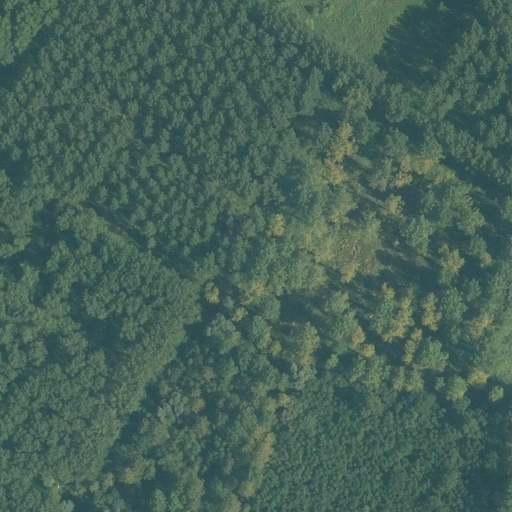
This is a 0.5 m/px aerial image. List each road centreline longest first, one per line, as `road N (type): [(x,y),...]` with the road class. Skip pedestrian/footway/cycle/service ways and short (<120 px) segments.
road 1 (track): [(193,299),(293,362),(511,412)]
road 2 (track): [(0,168),(193,299)]
